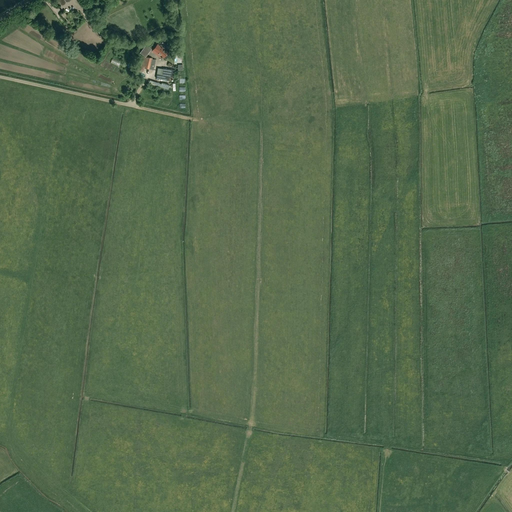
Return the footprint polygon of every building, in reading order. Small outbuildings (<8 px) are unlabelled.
[(99,25),(98,25),(95,28),(100,36),(104,33),(99,25)] [(140,52),(145,56),(151,48),(146,44),(140,52)] [(161,56),(163,57),(166,58),(167,58),(170,55),(170,53),(158,44),(152,51),(160,57),(161,56)] [(152,58),(141,55),(137,70),(143,71),(144,68),(150,69),(152,58)] [(174,70),(163,68),(162,74),(157,74),(156,78),(169,80),(169,76),(173,77),(174,70)]
